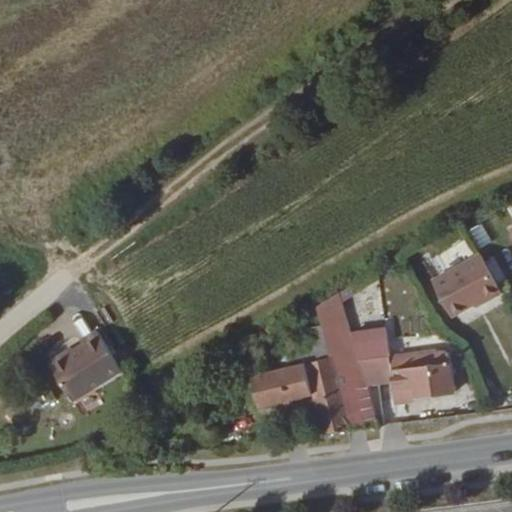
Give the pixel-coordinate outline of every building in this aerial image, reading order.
[(432,279),(455,319),(500,294),(477,253),(432,279)] [(345,296),(322,310),(327,328),(336,360),(358,356),(345,296)] [(314,364),(336,360),(327,328),(310,330),(314,364)] [(284,333),(290,369),(314,364),(310,330),(284,333)] [(128,368),(103,331),(87,343),(89,345),(73,358),(71,355),(54,366),(80,404),(128,368)] [(461,384),(459,358),(447,358),(446,343),(397,350),(400,373),(403,392),(461,384)] [(371,346),(372,353),(391,350),(390,344),(371,346)] [(366,377),(369,377),(400,373),(397,350),(391,350),(372,353),(358,356),(366,377)] [(336,360),(353,424),(381,420),(369,377),(366,377),(358,356),(336,360)] [(326,391),(332,428),(353,424),(336,360),(314,364),(290,369),(269,373),(272,399),(326,391)]
